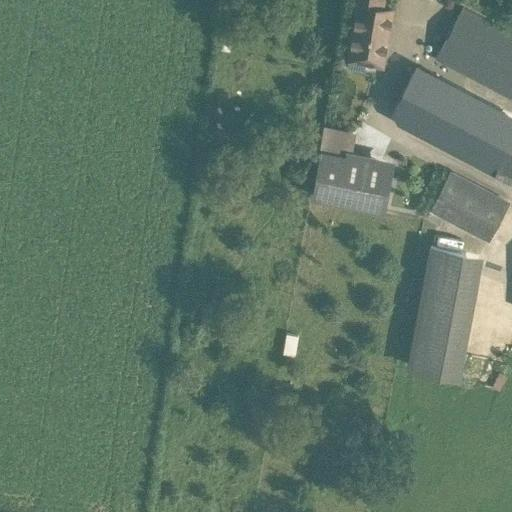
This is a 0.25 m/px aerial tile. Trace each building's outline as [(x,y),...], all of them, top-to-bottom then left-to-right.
[(346,60),(374,65),(375,57),(383,58),(392,0),(352,0),(344,52),(347,53),(346,60)] [(459,0),(434,50),(511,90),(511,24),(466,0),(459,0)] [(509,130),(511,131),(511,107),(414,56),(413,56),(389,103),(398,116),(491,164),(509,130)] [(384,180),(487,234),(509,193),(508,192),(400,136),(399,137),(392,151),(351,143),(355,124),(354,123),(322,117),(321,117),(317,145),(318,145),(309,189),(310,189),(386,205),(392,192),(382,187),(384,180)] [(491,164),(511,173),(511,131),(509,130),(491,164)] [(481,245),(427,235),(404,360),(458,370),(481,245)]
